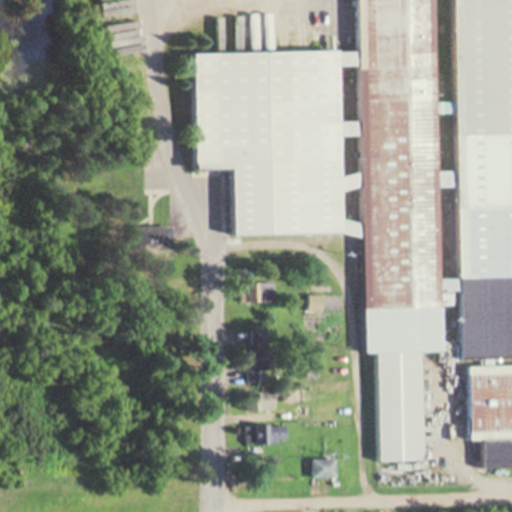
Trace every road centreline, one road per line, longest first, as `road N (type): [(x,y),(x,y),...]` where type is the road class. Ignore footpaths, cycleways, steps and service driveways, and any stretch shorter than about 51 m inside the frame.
road 1 (residential): [(172,0),(195,260)]
road 2 (residential): [(211,511),(195,260)]
